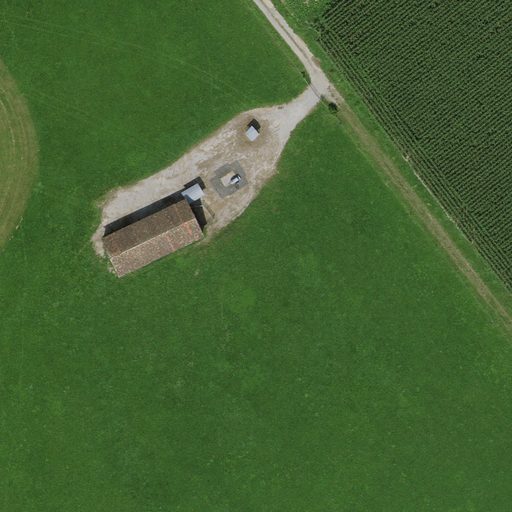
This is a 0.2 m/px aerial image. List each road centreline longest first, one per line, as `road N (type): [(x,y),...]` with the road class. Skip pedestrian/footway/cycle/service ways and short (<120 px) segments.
road 1 (track): [(327,82),(511,324)]
road 2 (track): [(327,82),(311,105),(195,182),(103,226)]
